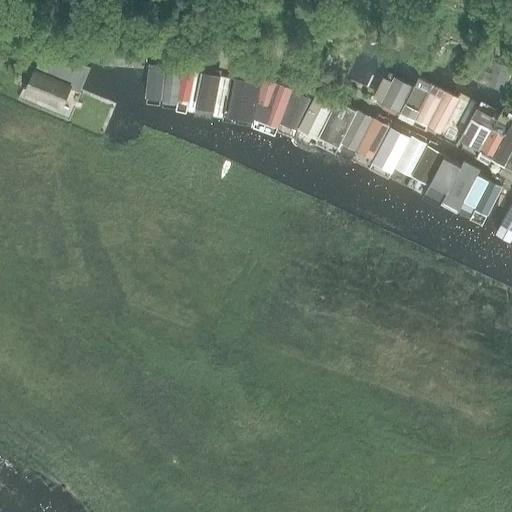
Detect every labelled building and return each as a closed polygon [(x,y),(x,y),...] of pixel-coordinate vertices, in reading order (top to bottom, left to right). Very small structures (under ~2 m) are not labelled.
[(87,71),(42,59),(27,95),(69,113),(87,71)] [(162,107),(162,108),(168,66),(150,63),(147,104),(162,107)] [(495,64),(488,87),(503,91),(509,68),(495,64)] [(176,114),(186,69),(168,66),(162,108),(176,110),(176,114)] [(187,116),(196,71),(195,71),(195,70),(186,69),(176,114),(187,116)] [(222,76),(196,71),(187,116),(212,120),(212,118),(223,120),(223,123),(233,124),(241,79),(237,77),(237,76),(231,75),(231,78),(222,76)] [(373,98),(401,112),(413,87),(394,77),(395,75),(387,71),(373,98)] [(491,75),(481,72),(479,79),(489,82),(491,75)] [(413,87),(401,112),(399,118),(415,126),(435,84),(419,76),(413,87)] [(252,127),(254,128),(263,84),(241,79),(233,124),(252,127)] [(262,131),(280,83),(278,83),(276,88),(263,84),(254,128),(262,131)] [(294,88),(280,83),(262,131),(275,136),(277,132),(278,133),(293,93),(292,92),(294,88)] [(415,126),(426,132),(444,98),(442,98),(446,90),(435,84),(415,126)] [(299,131),(314,97),(313,97),(312,99),(293,93),(278,133),(294,139),(297,130),(299,131)] [(334,107),(314,97),(299,131),(318,138),(334,107)] [(444,98),(426,132),(438,138),(439,135),(442,137),(462,100),(460,99),(457,103),(444,98)] [(328,148),(348,110),(346,109),(345,112),(334,107),(318,138),(319,138),(314,147),(325,153),(328,148)] [(481,152),(500,116),(499,116),(497,119),(478,109),(459,144),(478,154),(480,152),(481,152)] [(351,162),(353,163),(375,120),(373,118),(374,118),(358,110),(356,114),(348,110),(328,148),(352,159),(351,162)] [(481,152),(494,159),(511,125),(511,124),(511,123),(500,116),(481,152)] [(353,163),(369,171),(392,128),(375,120),(353,163)] [(506,165),(511,153),(511,125),(494,159),(506,165)] [(369,171),(397,185),(421,142),(392,128),(369,171)] [(397,185),(405,189),(429,146),(421,142),(397,185)] [(423,198),(446,155),(429,146),(405,189),(423,198)] [(423,198),(440,207),(461,170),(460,169),(463,163),(446,155),(423,198)] [(457,215),(479,176),(477,174),(476,177),(461,170),(440,207),(457,215)] [(457,215),(469,221),(490,181),(479,176),(457,215)] [(469,221),(482,227),(505,186),(502,184),(501,186),(490,181),(469,221)] [(511,207),(497,235),(510,241),(511,238),(511,207)]
